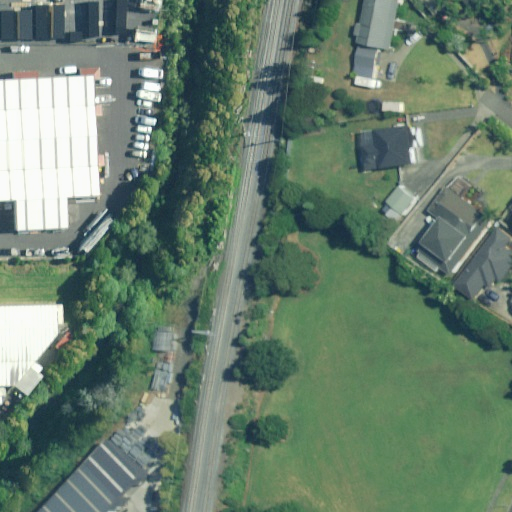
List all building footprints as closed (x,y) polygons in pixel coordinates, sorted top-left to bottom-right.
[(404,0),(368,0),(365,23),(359,22),(357,36),(363,37),(362,43),(396,49),(404,0)] [(423,0),(438,14),(452,0),(423,0)] [(463,0),(475,11),(486,0),(463,0)] [(378,48),(359,45),(355,75),(374,77),(378,48)] [(81,70),(0,75),(0,195),(7,195),(10,228),(60,224),(58,191),(90,189),(81,70)] [(418,125),(363,131),(367,170),(422,164),(418,125)] [(392,214),(400,221),(419,198),(402,184),(388,200),(397,207),(392,214)] [(444,266),(454,274),(495,221),(448,185),(430,209),(445,220),(418,256),(439,272),(444,266)] [(511,238),(511,236),(497,226),(457,287),(477,300),(486,286),(491,290),(498,279),(503,282),(511,268),(511,249),(507,246),(511,238)] [(49,303),(49,298),(0,299),(0,381),(8,382),(19,391),(35,374),(20,361),(54,322),(53,303),(49,303)] [(105,441),(34,511),(105,511),(141,476),(105,441)]
